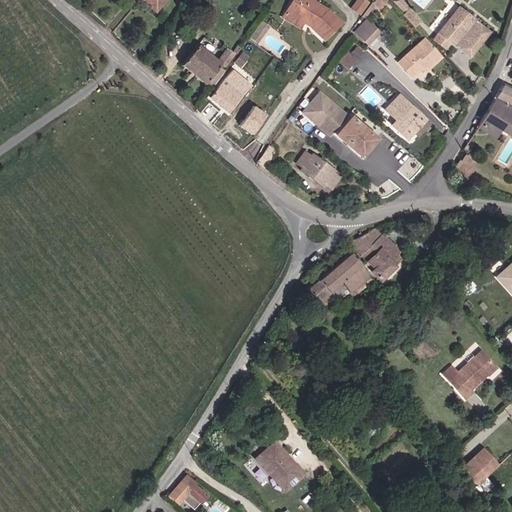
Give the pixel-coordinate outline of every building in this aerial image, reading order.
[(164,0),(141,0),(155,11),(164,0)] [(293,0),(287,11),(311,25),(325,39),(341,22),(328,10),(312,0),(293,0)] [(355,0),(350,7),(360,14),(370,0),(368,0),(355,0)] [(381,9),(390,1),(389,0),(379,0),(376,3),(381,9)] [(411,10),(401,0),(395,0),(407,13),(411,10)] [(463,0),(437,30),(449,40),(454,34),(473,49),(495,23),(476,7),(466,0),(463,0)] [(422,23),(411,10),(407,13),(405,15),(417,28),(422,23)] [(365,43),(377,31),(368,22),(357,34),(365,43)] [(443,56),(426,38),(400,64),(414,78),(424,68),(428,64),(431,68),(443,56)] [(223,52),(218,59),(199,43),(182,64),(205,83),(218,67),(220,69),(230,58),(223,52)] [(348,70),(357,61),(349,52),(340,61),(348,70)] [(229,112),(250,87),(231,71),(210,97),(229,112)] [(511,90),(502,86),(496,97),(511,106),(511,90)] [(378,138),(353,117),(352,119),(320,93),(304,112),(332,136),(334,133),(337,136),(363,157),(378,138)] [(424,120),(397,96),(385,109),(411,134),(424,120)] [(496,123),(511,131),(511,129),(511,107),(495,99),(479,125),(491,131),(496,123)] [(267,114),(255,106),(241,126),(252,134),(267,114)] [(508,136),(511,131),(496,123),(491,131),(498,135),(500,132),(508,136)] [(271,146),(259,161),(265,165),(276,151),(271,146)] [(304,150),(295,161),(303,167),(301,170),(322,186),(325,183),(330,187),(338,178),(332,173),(334,170),(314,154),(312,156),(304,150)] [(460,162),(469,168),(474,162),(464,156),(461,160),(460,162)] [(460,162),(458,161),(456,159),(449,170),(461,179),(469,168),(468,167),(460,162)] [(363,184),(361,182),(358,182),(355,182),(353,183),(350,185),(349,188),(349,191),(350,194),(351,196),(354,198),(357,199),(359,198),(362,197),(364,195),(366,193),(366,190),(365,187),(363,184)] [(348,244),(363,259),(385,243),(372,228),(350,242),(348,244)] [(393,252),(385,243),(363,259),(374,271),(371,273),(380,283),(400,263),(391,254),(393,252)] [(323,309),(331,303),(325,295),(338,284),(347,293),(352,299),(363,290),(359,284),(367,277),(347,255),(305,291),(314,303),(317,302),(323,309)] [(511,262),(495,276),(511,296),(511,262)] [(333,306),(347,293),(338,284),(325,295),(331,303),(333,306)] [(443,373),(466,398),(474,392),(472,389),(497,366),(482,349),(458,372),(451,365),(443,373)] [(236,418),(233,413),(227,417),(230,422),(236,418)] [(509,450),(495,433),(472,452),(487,469),(509,450)] [(255,458),(270,476),(273,472),(286,490),(302,476),(275,442),(255,458)] [(283,493),(286,490),(273,472),(270,476),(283,493)] [(187,475),(179,483),(189,492),(176,505),(183,511),(187,511),(191,509),(194,511),(212,511),(213,511),(215,509),(217,508),(203,495),(206,493),(187,475)] [(189,492),(179,483),(167,495),(176,505),(189,492)]
